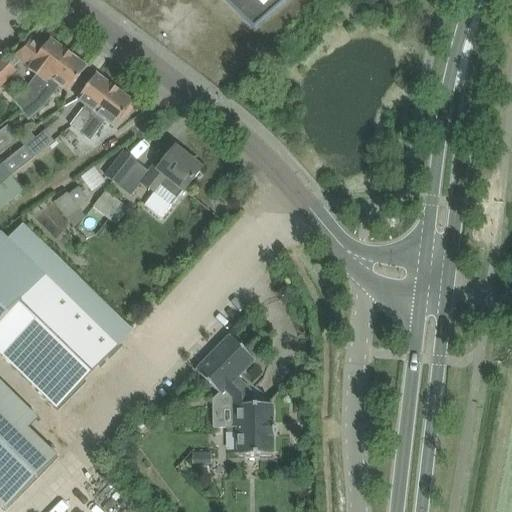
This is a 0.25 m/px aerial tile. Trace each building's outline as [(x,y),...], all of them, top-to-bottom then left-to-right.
[(224,0),(254,29),(287,0),(224,0)] [(14,100),(21,110),(35,98),(69,53),(51,39),(45,47),(32,38),(16,59),(29,68),(31,65),(40,71),(25,91),(14,100)] [(35,98),(21,110),(29,119),(44,106),(59,86),(68,92),(87,67),(69,53),(35,98)] [(0,87),(17,71),(5,60),(0,65),(0,87)] [(72,126),(81,134),(115,88),(97,74),(85,90),(78,100),(87,106),(72,126)] [(115,88),(81,134),(91,141),(106,121),(114,127),(134,102),(115,88)] [(0,154),(18,140),(8,126),(0,132),(0,154)] [(0,184),(54,141),(45,130),(36,138),(30,131),(19,140),(25,147),(0,166),(0,184)] [(155,166),(142,183),(155,192),(146,203),(163,217),(174,204),(185,191),(202,169),(175,148),(159,169),(155,166)] [(106,176),(119,186),(137,163),(124,153),(106,176)] [(92,193),(105,180),(91,166),(78,178),(92,193)] [(79,189),(70,195),(77,204),(85,198),(79,189)] [(110,219),(122,204),(106,191),(94,207),(110,219)] [(231,223),(180,278),(191,288),(242,233),(231,223)] [(0,353),(57,409),(117,347),(2,234),(0,235),(0,353)] [(231,336),(196,371),(220,395),(214,401),(214,429),(238,428),(238,455),(245,455),(245,459),(259,458),(259,455),(273,455),(273,405),(250,405),(250,392),(237,379),(255,360),(231,336)] [(0,502),(6,509),(57,457),(28,429),(38,419),(0,382),(0,502)]
